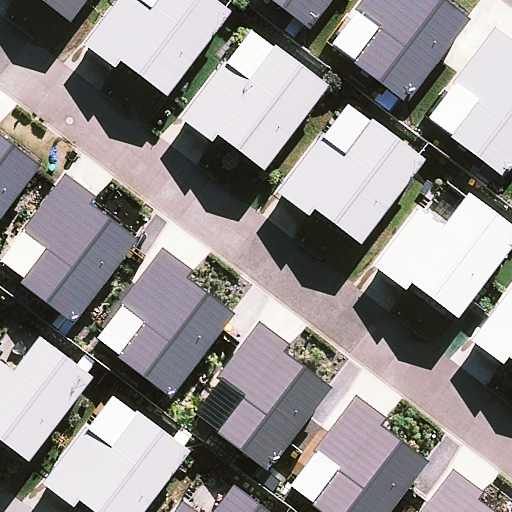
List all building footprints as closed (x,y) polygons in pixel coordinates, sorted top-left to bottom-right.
[(31,0),(71,30),(93,0),(18,0),(20,1),(21,0),(31,0)] [(168,103),(232,19),(206,0),(161,0),(152,13),(135,0),(122,0),(85,49),(117,74),(122,68),(168,103)] [(135,0),(152,13),(161,0),(135,0)] [(261,0),(307,36),(334,0),(261,0)] [(404,110),(469,26),(434,0),(365,0),(353,15),(356,17),(380,36),(354,69),(353,71),(404,110)] [(354,69),(380,36),(356,17),(330,50),(354,69)] [(501,183),(511,168),(511,47),(493,33),(450,88),(453,90),(477,109),(451,142),(450,144),(501,183)] [(226,69),(249,86),(275,52),(252,35),(226,69)] [(264,177),(328,92),(275,52),(249,86),(226,69),(224,67),(181,123),(214,148),(218,142),(264,177)] [(451,142),(477,109),(453,90),(427,123),(451,142)] [(321,142),(344,159),(370,125),(347,108),(321,142)] [(359,249),(423,165),(370,125),(344,159),(321,142),(319,140),(276,196),(309,220),(313,214),(359,249)] [(0,224),(40,172),(0,141),(0,224)] [(72,330),(137,246),(91,210),(96,204),(65,180),(22,235),(25,237),(49,256),(23,289),(21,291),(72,330)] [(419,216),(442,233),(467,199),(445,181),(419,216)] [(457,323),(511,250),(511,232),(467,199),(442,233),(419,216),(416,214),(374,270),(407,294),(411,288),(457,323)] [(0,270),(23,289),(49,256),(25,237),(0,268),(0,270)] [(169,403),(234,319),(188,284),(192,277),(162,254),(119,309),(121,311),(146,329),(120,362),(118,364),(169,403)] [(511,364),(511,289),(471,343),(504,368),(508,362),(511,364)] [(120,362),(146,329),(121,311),(96,344),(120,362)] [(265,477),(330,393),(283,357),(288,351),(257,327),(215,382),(217,384),(241,403),(215,436),(214,438),(265,477)] [(0,444),(29,466),(93,382),(40,342),(14,376),(0,365),(0,444)] [(215,436),(241,403),(217,384),(191,417),(215,436)] [(88,433),(110,451),(136,417),(113,399),(88,433)] [(392,511),(427,468),(380,432),(385,426),(354,402),(311,457),(314,459),(338,477),(312,511),(311,511),(392,511)] [(87,511),(147,511),(190,457),(136,417),(110,451),(88,433),(85,432),(43,487),(75,511),(80,506),(87,511)] [(312,511),(338,477),(314,459),(288,492),(312,511)] [(487,511),(478,505),(483,498),(452,475),(422,511),(487,511)] [(260,511),(232,490),(215,511),(189,511),(183,507),(180,505),(175,511),(260,511)]
